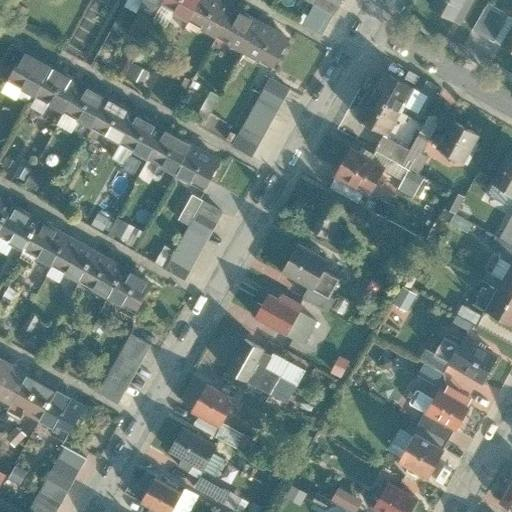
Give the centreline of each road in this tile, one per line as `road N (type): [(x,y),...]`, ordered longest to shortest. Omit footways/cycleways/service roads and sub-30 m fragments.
road 1 (residential): [(91,511),(364,23)]
road 2 (residential): [(511,105),(364,23)]
